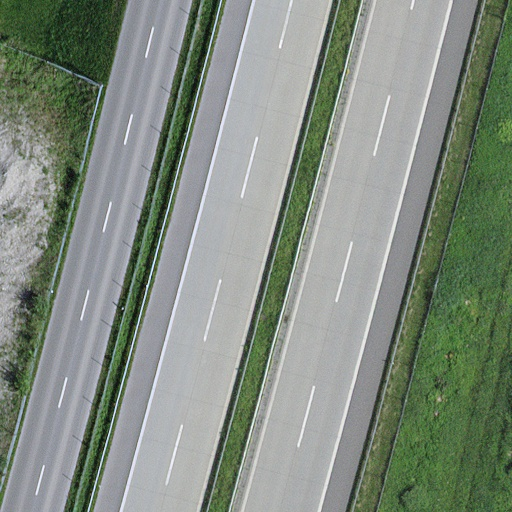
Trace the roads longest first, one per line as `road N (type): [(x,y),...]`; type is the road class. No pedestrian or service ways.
road 1 (motorway): [(280,511),(412,0)]
road 2 (motorway): [(290,0),(158,511)]
road 3 (unclassified): [(167,0),(38,511)]
